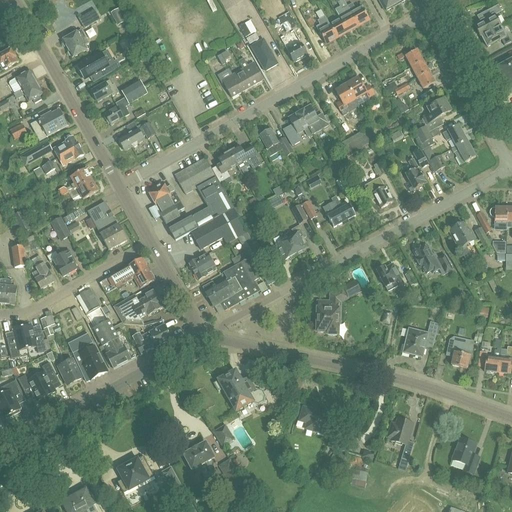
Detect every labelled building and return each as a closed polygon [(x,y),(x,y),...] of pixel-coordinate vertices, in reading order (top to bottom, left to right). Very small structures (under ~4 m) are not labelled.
[(348,7),(343,0),(338,3),(340,7),(335,10),(341,20),(348,33),(359,27),(348,7)] [(387,10),(387,11),(391,9),(391,8),(396,5),(392,0),(378,0),(385,11),(387,10)] [(348,7),(359,27),(370,21),(362,7),(356,11),(353,4),(348,7)] [(480,36),(481,36),(499,26),(500,26),(495,15),(501,11),(498,5),(499,5),(498,5),(487,11),(488,11),(490,16),(474,25),(480,36)] [(111,13),(118,26),(127,21),(120,8),(119,9),(111,13)] [(407,10),(410,18),(415,16),(412,8),(407,10)] [(78,19),(84,29),(101,20),(95,10),(78,19)] [(277,28),(281,35),(297,27),(292,19),(289,13),(278,19),(282,25),(277,28)] [(316,28),(326,45),(337,39),(330,26),(325,17),(318,22),(320,26),(316,28)] [(330,26),(337,39),(348,33),(341,20),(330,26)] [(245,24),(251,35),(256,32),(250,21),(245,24)] [(251,35),(245,24),(239,27),(246,38),(251,35)] [(481,36),(487,47),(502,40),(505,45),(504,45),(504,46),(511,42),(510,42),(507,36),(505,37),(499,26),(481,36)] [(66,48),(68,52),(67,53),(70,57),(71,56),(72,58),(87,50),(85,46),(89,44),(87,41),(81,30),(62,41),(64,43),(63,44),(65,48),(66,48)] [(250,45),(259,39),(256,34),(246,40),(250,45)] [(134,38),(126,42),(131,52),(139,48),(134,38)] [(290,45),(293,49),(287,52),(294,63),(308,56),(302,44),(299,40),(290,45)] [(252,47),(266,72),(278,65),(264,41),(252,47)] [(0,71),(2,71),(3,71),(18,63),(14,57),(15,55),(13,52),(12,52),(10,50),(0,56),(0,71)] [(406,58),(411,68),(423,61),(418,51),(407,56),(406,53),(397,58),(399,61),(406,58)] [(221,55),(225,60),(230,57),(227,52),(221,55)] [(84,64),(77,68),(85,80),(108,67),(101,54),(88,61),(87,60),(83,62),(84,64)] [(502,81),(511,76),(511,55),(507,58),(509,61),(497,68),(500,74),(500,76),(502,81)] [(239,62),(243,70),(253,87),(264,81),(255,63),(249,67),(245,59),(239,62)] [(411,68),(417,79),(429,72),(423,61),(411,68)] [(243,70),(233,75),(243,93),(253,87),(243,70)] [(36,83),(29,71),(10,82),(9,85),(15,95),(36,83)] [(417,79),(423,90),(436,84),(429,72),(417,79)] [(223,81),(232,99),(243,93),(233,75),(223,81)] [(511,76),(502,81),(505,86),(507,86),(510,93),(511,91),(511,76)] [(347,85),(355,100),(366,94),(369,98),(374,95),(369,87),(364,90),(358,79),(347,85)] [(97,102),(98,103),(111,95),(112,97),(119,94),(114,85),(112,86),(109,81),(91,92),(94,98),(93,98),(96,102),(97,102)] [(125,99),(144,88),(140,81),(121,92),(125,99)] [(389,85),(390,86),(386,88),(389,94),(395,91),(397,90),(397,89),(393,82),(389,85)] [(39,88),(36,83),(15,95),(14,96),(17,100),(25,96),(29,103),(33,101),(35,105),(41,101),(39,97),(43,95),(42,92),(42,91),(40,88),(39,88)] [(395,91),(397,96),(410,89),(407,84),(397,89),(397,90),(395,91)] [(337,105),(342,114),(347,111),(344,106),(355,100),(347,85),(340,89),(341,90),(337,93),(342,102),(337,105)] [(147,94),(144,88),(125,99),(115,104),(117,107),(104,115),(107,120),(107,122),(108,125),(110,125),(110,126),(129,115),(125,108),(130,105),(129,105),(143,97),(147,94)] [(214,113),(221,108),(212,92),(204,96),(214,113)] [(423,120),(426,126),(431,124),(451,112),(444,100),(435,105),(433,100),(425,104),(432,116),(423,120)] [(0,112),(1,112),(2,112),(11,107),(6,101),(0,104),(0,112)] [(300,114),(313,136),(329,126),(324,118),(322,114),(317,118),(311,107),(309,108),(307,108),(305,109),(305,111),(300,114)] [(134,115),(137,120),(146,115),(143,110),(134,115)] [(48,137),(68,126),(60,111),(52,115),(51,113),(41,118),(42,120),(31,126),(39,142),(48,137)] [(313,136),(300,114),(295,117),(294,116),(291,117),(291,119),(289,120),(293,125),(283,131),(292,147),(302,142),(298,134),(304,131),(308,138),(313,136)] [(124,150),(125,151),(132,148),(134,149),(138,147),(138,144),(144,141),(142,138),(146,136),(148,139),(156,135),(149,124),(142,128),(142,129),(138,131),(138,130),(119,140),(120,141),(118,143),(122,149),(124,150)] [(412,135),(416,141),(429,134),(428,133),(434,130),(431,124),(426,126),(425,127),(425,128),(412,135)] [(10,132),(15,141),(28,135),(23,126),(10,132)] [(456,148),(467,142),(458,126),(443,135),(447,142),(451,140),(456,148)] [(285,138),(278,142),(271,130),(266,133),(265,133),(262,134),(262,135),(260,137),(268,150),(266,151),(270,158),(282,151),(286,158),(290,156),(291,158),(295,156),(294,154),(294,153),(285,138)] [(419,147),(431,140),(432,140),(429,134),(416,141),(419,147)] [(54,150),(59,159),(79,147),(74,138),(66,143),(67,143),(54,150)] [(345,142),(352,155),(360,150),(353,138),(345,142)] [(431,140),(419,147),(422,151),(434,145),(433,143),(431,140)] [(348,157),(352,155),(345,142),(340,145),(348,157)] [(458,152),(465,164),(476,158),(467,142),(456,148),(451,150),(453,154),(458,152)] [(20,158),(25,167),(37,161),(53,152),(47,143),(20,158)] [(59,159),(63,167),(76,160),(84,156),(79,147),(59,159)] [(240,147),(229,153),(237,166),(244,162),(246,167),(250,165),(253,170),(262,165),(253,150),(244,154),(240,147)] [(428,165),(420,152),(420,151),(414,154),(422,169),(428,165)] [(431,161),(428,163),(434,174),(447,167),(443,160),(449,156),(447,152),(431,161)] [(237,166),(229,153),(218,159),(222,165),(212,170),(220,183),(230,177),(227,172),(232,169),(237,166)] [(200,195),(219,184),(205,159),(175,177),(185,195),(197,189),(200,195)] [(408,188),(411,193),(427,185),(413,160),(409,162),(413,171),(406,175),(411,186),(408,188)] [(373,166),(379,177),(387,173),(381,162),(373,166)] [(42,168),(46,176),(56,170),(52,163),(42,168)] [(40,168),(34,172),(36,177),(42,173),(40,168)] [(70,195),(93,181),(86,170),(71,178),(75,186),(67,190),(68,192),(70,195)] [(306,181),(311,190),(314,188),(312,185),(320,181),(317,176),(306,181)] [(81,196),(84,201),(99,192),(93,181),(70,195),(73,201),(81,196)] [(370,189),(382,210),(394,203),(383,182),(370,189)] [(161,215),(166,223),(182,216),(179,211),(184,208),(172,187),(167,190),(163,183),(153,189),(154,189),(149,191),(156,204),(161,215)] [(199,229),(234,210),(219,184),(200,195),(208,208),(187,220),(188,221),(170,231),(176,241),(198,229),(199,229)] [(273,190),(277,197),(283,193),(280,187),(273,190)] [(294,191),(297,197),(302,194),(299,188),(294,191)] [(266,202),(263,197),(258,200),(261,205),(266,202)] [(327,218),(334,229),(356,216),(349,205),(342,209),(336,197),(331,200),(333,204),(324,209),(328,217),(327,218)] [(302,205),(310,221),(317,217),(309,201),(302,205)] [(87,213),(109,251),(127,241),(118,226),(105,203),(87,213)] [(161,215),(156,204),(149,208),(155,219),(161,215)] [(291,211),(299,226),(308,221),(300,206),(291,211)] [(63,219),(66,224),(85,213),(83,208),(63,219)] [(494,229),(506,229),(506,208),(494,208),(494,209),(493,209),(491,210),(490,212),(490,214),(490,216),(491,217),(493,218),(494,218),(494,229)] [(238,239),(247,234),(234,211),(234,210),(199,229),(199,230),(192,235),(201,251),(223,238),(227,245),(238,239)] [(22,212),(13,217),(22,235),(31,230),(22,212)] [(475,217),(485,235),(492,231),(482,213),(475,217)] [(61,218),(51,223),(60,242),(71,237),(61,218)] [(450,232),(468,264),(474,261),(467,249),(465,250),(464,247),(475,241),(470,231),(467,233),(463,225),(458,228),(457,227),(448,232),(449,233),(450,232)] [(294,233),(287,237),(296,254),(297,254),(299,254),(302,253),(302,251),(308,248),(303,240),(307,238),(301,227),(292,231),(294,233)] [(475,232),(488,255),(493,252),(481,229),(475,232)] [(24,238),(31,251),(40,246),(32,233),(24,238)] [(89,233),(79,237),(84,247),(94,242),(89,233)] [(243,249),(245,253),(237,258),(240,263),(258,253),(253,243),(247,234),(238,239),(243,248),(243,249)] [(492,234),(487,237),(491,244),(492,243),(496,241),(492,234)] [(274,241),(285,261),(290,258),(292,258),(295,257),(295,255),(296,254),(287,237),(280,241),(279,238),(274,241)] [(505,243),(492,243),(492,247),(497,255),(505,255),(505,243)] [(438,269),(442,277),(453,271),(445,256),(437,260),(434,255),(432,257),(427,246),(423,248),(422,247),(419,248),(419,247),(416,249),(416,250),(414,251),(418,259),(416,260),(420,267),(421,267),(426,276),(438,269)] [(12,249),(14,269),(27,267),(25,247),(12,249)] [(58,268),(63,278),(77,270),(71,261),(73,259),(69,252),(54,260),(58,268)] [(229,270),(246,300),(260,292),(255,282),(270,274),(258,253),(240,263),(235,266),(235,267),(229,270)] [(189,265),(198,282),(217,271),(208,255),(189,265)] [(506,271),(511,271),(511,255),(506,256),(506,255),(497,255),(497,262),(506,262),(506,271)] [(36,280),(41,290),(55,282),(49,272),(49,273),(44,265),(39,257),(31,261),(37,271),(32,274),(36,280)] [(240,263),(237,258),(231,261),(235,266),(240,263)] [(100,284),(106,295),(134,279),(148,271),(142,260),(100,284)] [(377,273),(388,293),(403,285),(393,265),(390,267),(389,266),(384,269),(383,268),(377,270),(378,272),(377,273)] [(219,285),(232,308),(246,300),(229,270),(224,273),(228,282),(226,283),(225,281),(219,285)] [(134,279),(140,290),(154,282),(148,271),(134,279)] [(405,276),(411,287),(417,283),(411,272),(405,276)] [(271,275),(264,279),(268,286),(275,282),(271,275)] [(4,305),(15,306),(17,288),(12,287),(12,281),(6,280),(4,305)] [(488,283),(494,295),(499,293),(492,280),(488,283)] [(343,288),(349,299),(362,292),(356,281),(343,288)] [(220,305),(224,312),(232,308),(219,285),(215,287),(212,283),(203,288),(206,292),(205,293),(209,299),(208,300),(213,309),(220,305)] [(121,321),(123,325),(144,327),(140,320),(146,316),(147,318),(169,305),(159,288),(145,296),(147,298),(139,303),(135,296),(130,298),(125,301),(125,302),(124,302),(114,308),(121,321)] [(327,335),(333,336),(338,335),(338,325),(340,325),(340,304),(348,299),(342,289),(331,296),(331,302),(318,303),(317,333),(327,333),(327,335)] [(106,356),(114,370),(135,358),(129,346),(133,344),(122,324),(112,330),(104,315),(101,310),(91,290),(80,296),(77,298),(103,348),(104,347),(108,355),(106,356)] [(122,295),(125,301),(130,298),(127,292),(122,295)] [(463,296),(469,306),(475,303),(469,292),(463,296)] [(106,307),(101,310),(104,315),(109,313),(106,307)] [(71,311),(77,322),(82,319),(77,308),(71,311)] [(476,317),(487,319),(489,309),(478,308),(476,317)] [(384,312),(382,323),(389,325),(392,314),(384,312)] [(44,329),(47,338),(54,336),(51,327),(55,326),(52,316),(40,320),(43,329),(44,329)] [(428,333),(436,335),(438,325),(430,323),(428,333)] [(141,356),(157,348),(172,340),(165,325),(149,333),(144,335),(143,333),(133,339),(137,346),(136,346),(141,356)] [(31,326),(22,328),(27,349),(36,347),(38,353),(47,351),(41,331),(33,333),(31,326)] [(352,330),(345,326),(340,337),(347,341),(352,330)] [(15,337),(6,339),(11,359),(20,357),(19,351),(27,349),(22,328),(13,330),(15,337)] [(410,355),(422,358),(427,335),(409,331),(405,346),(404,345),(402,354),(409,356),(410,355)] [(476,333),(473,342),(481,344),(483,335),(476,333)] [(69,345),(86,383),(108,373),(95,346),(94,347),(88,334),(69,345)] [(451,367),(467,370),(473,342),(454,338),(449,341),(445,356),(453,358),(451,367)] [(511,348),(508,348),(506,360),(499,359),(498,374),(511,376),(511,365),(511,348)] [(477,368),(485,369),(486,357),(487,353),(479,352),(477,368)] [(484,372),(498,374),(499,359),(486,357),(485,369),(484,372)] [(58,368),(67,386),(82,379),(73,361),(58,368)] [(45,372),(36,377),(46,397),(55,392),(52,386),(59,382),(49,363),(42,367),(45,372)] [(223,389),(236,412),(252,404),(258,406),(264,403),(265,398),(263,392),(257,391),(255,391),(248,379),(242,383),(236,372),(214,384),(218,392),(223,389)] [(25,377),(18,380),(27,399),(34,395),(37,402),(46,397),(36,377),(27,382),(25,377)] [(12,390),(3,395),(13,415),(22,410),(19,404),(26,400),(17,381),(10,385),(12,390)] [(0,413),(1,413),(4,420),(13,415),(3,395),(0,396),(0,413)] [(306,429),(326,435),(332,415),(312,409),(311,410),(304,408),(300,421),(307,424),(306,429)] [(398,470),(406,473),(414,444),(408,442),(413,425),(398,420),(396,425),(392,424),(388,438),(392,439),(391,442),(405,446),(398,470)] [(213,433),(223,448),(235,441),(225,425),(213,433)] [(328,449),(342,452),(346,439),(332,434),(328,449)] [(243,442),(248,450),(255,446),(250,437),(243,442)] [(463,472),(474,477),(481,458),(473,456),(477,445),(460,439),(452,461),(465,466),(463,472)] [(183,456),(192,471),(215,459),(206,443),(183,456)] [(339,462),(338,467),(351,471),(353,466),(370,471),(373,463),(335,452),(332,460),(339,462)] [(362,458),(372,462),(374,455),(364,452),(362,458)] [(231,460),(237,470),(243,466),(237,456),(234,458),(233,456),(230,458),(231,460)] [(118,483),(124,494),(154,478),(143,457),(118,471),(123,480),(118,483)] [(222,471),(231,486),(242,480),(232,465),(229,460),(219,466),(222,471)] [(160,473),(172,494),(183,487),(171,467),(160,473)] [(82,511),(87,511),(88,511),(90,511),(88,508),(94,505),(86,490),(74,497),(82,511)] [(82,511),(74,497),(62,503),(67,511),(82,511)] [(99,502),(105,511),(112,509),(107,498),(99,502)]
